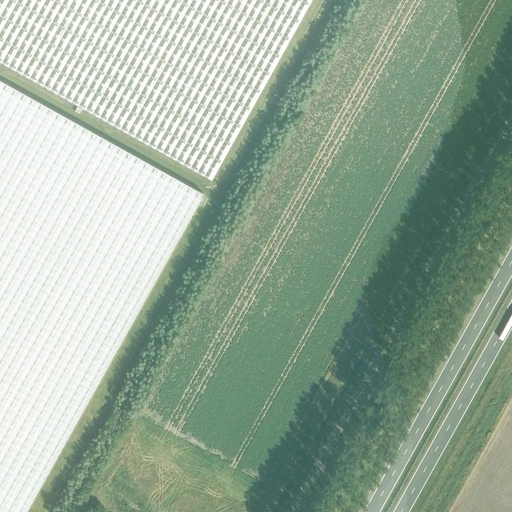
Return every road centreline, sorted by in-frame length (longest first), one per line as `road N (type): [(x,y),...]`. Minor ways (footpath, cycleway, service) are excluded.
road 1 (unclassified): [(292,511),(511,117)]
road 2 (trunk): [(511,260),(372,511)]
road 3 (trunk): [(401,511),(511,313)]
